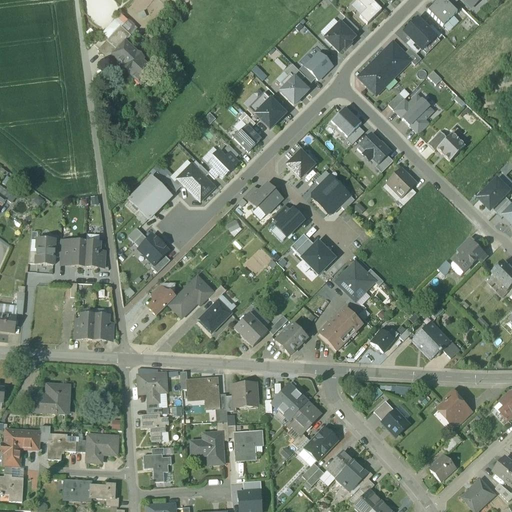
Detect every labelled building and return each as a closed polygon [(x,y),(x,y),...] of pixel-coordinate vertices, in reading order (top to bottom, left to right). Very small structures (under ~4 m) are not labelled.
[(359,16),(366,24),(380,10),(370,0),(353,0),(364,11),(359,16)] [(441,0),(440,0),(427,14),(443,29),(457,15),(444,2),(441,0)] [(451,0),(446,0),(444,2),(457,15),(461,10),(456,4),(451,0)] [(460,0),(471,10),(480,0),(460,0)] [(120,16),(111,26),(117,32),(120,28),(126,22),(120,16)] [(357,33),(345,20),(340,25),(352,38),(357,33)] [(420,52),(421,53),(435,39),(417,20),(403,34),(410,41),(420,52)] [(340,25),(324,41),(338,55),(354,39),(352,38),(340,25)] [(117,32),(111,26),(102,36),(107,42),(117,32)] [(107,42),(116,50),(124,42),(125,42),(130,37),(120,28),(117,32),(107,42)] [(410,41),(405,46),(410,50),(416,56),(420,52),(410,41)] [(116,50),(107,42),(98,52),(107,61),(111,56),(116,50)] [(116,50),(111,56),(129,73),(128,74),(140,86),(153,72),(135,55),(137,54),(125,42),(124,42),(116,50)] [(392,45),(375,62),(393,80),(410,63),(403,57),(392,45)] [(410,50),(403,57),(410,63),(415,68),(421,62),(416,56),(410,50)] [(331,68),(319,56),(305,70),(316,80),(317,82),(331,68)] [(375,62),(357,79),(375,98),(393,80),(375,62)] [(292,67),(284,75),(287,78),(290,76),(299,85),(304,79),(298,73),(292,67)] [(303,68),(298,73),(304,79),(311,85),(316,80),(305,70),(303,68)] [(284,90),(280,94),(293,107),(307,93),(299,85),(290,76),(287,78),(280,86),(284,90)] [(264,95),(248,110),(269,131),(285,116),(283,114),(287,110),(275,98),(271,102),(264,95)] [(396,96),(388,105),(395,111),(403,103),(396,96)] [(395,111),(393,113),(419,137),(428,126),(425,123),(433,115),(416,99),(410,106),(405,101),(403,103),(395,111)] [(344,109),(328,125),(346,142),(358,129),(361,126),(344,109)] [(243,114),(238,120),(246,127),(249,131),(255,125),(243,114)] [(237,134),(232,139),(248,154),(260,141),(249,131),(246,127),(239,135),(237,134)] [(363,135),(358,129),(346,142),(351,147),(363,135)] [(440,133),(427,146),(434,153),(436,151),(436,150),(447,140),(440,133)] [(447,140),(436,150),(436,151),(449,164),(465,148),(451,135),(447,140)] [(389,154),(371,137),(358,149),(363,154),(359,157),(368,166),(372,162),(377,166),(386,157),(389,154)] [(286,157),(292,163),(300,155),(303,152),(297,146),(286,157)] [(220,152),(207,165),(213,171),(209,176),(214,181),(219,176),(222,180),(235,167),(230,163),(237,156),(228,147),(222,154),(220,152)] [(292,163),(288,168),(300,180),(313,167),(300,155),(292,163)] [(393,163),(386,157),(377,166),(375,169),(381,175),(393,163)] [(191,167),(178,180),(183,185),(200,203),(214,190),(196,171),(191,167)] [(200,167),(196,171),(204,180),(208,175),(200,167)] [(158,175),(163,180),(169,174),(164,169),(158,175)] [(400,171),(387,185),(400,199),(401,199),(411,190),(414,186),(409,181),(410,180),(406,176),(405,177),(400,171)] [(151,180),(160,190),(166,184),(157,175),(151,180)] [(183,186),(183,185),(178,180),(175,183),(168,177),(164,181),(176,193),(183,186)] [(309,198),(319,207),(339,186),(329,178),(309,198)] [(151,180),(129,202),(148,221),(167,203),(157,193),(160,190),(151,180)] [(497,181),(478,200),(491,212),(492,211),(505,198),(510,193),(497,181)] [(266,185),(248,203),(263,219),(281,201),(266,185)] [(400,199),(387,185),(383,189),(396,203),(397,202),(400,199)] [(319,207),(330,218),(350,197),(339,186),(319,207)] [(7,193),(0,187),(0,195),(6,200),(12,192),(9,190),(7,193)] [(411,190),(401,199),(400,199),(397,202),(403,207),(415,195),(411,190)] [(17,195),(12,192),(6,200),(6,201),(11,204),(17,195)] [(505,198),(492,211),(496,215),(509,202),(505,198)] [(511,205),(501,216),(511,227),(511,205)] [(279,225),(290,214),(284,208),(273,219),(279,225)] [(290,214),(276,229),(287,240),(304,222),(293,212),(290,214)] [(233,237),(242,232),(237,221),(227,225),(233,237)] [(134,244),(142,236),(137,231),(129,239),(134,244)] [(139,250),(147,242),(142,236),(134,244),(139,250)] [(290,249),(302,260),(314,247),(303,236),(290,249)] [(139,250),(138,251),(153,266),(164,256),(168,252),(152,237),(147,242),(139,250)] [(479,247),(470,238),(468,240),(472,244),(477,248),(479,247)] [(468,240),(456,252),(460,256),(472,244),(468,240)] [(54,242),(37,242),(36,253),(35,266),(53,266),(54,258),(54,242)] [(86,244),(72,243),(61,243),(60,248),(72,248),(71,266),(71,267),(84,268),(86,244)] [(99,245),(86,244),(84,268),(98,269),(99,253),(99,245)] [(472,244),(460,256),(453,263),(459,269),(462,266),(467,270),(471,266),(472,266),(477,261),(476,260),(483,254),(477,248),(472,244)] [(334,261),(317,245),(314,247),(302,260),(301,261),(318,277),(334,261)] [(60,248),(60,259),(59,259),(59,266),(71,266),(72,248),(60,248)] [(483,254),(476,260),(477,261),(481,264),(487,258),(483,254)] [(153,266),(151,268),(156,274),(169,261),(164,256),(153,266)] [(503,263),(492,274),(498,281),(510,270),(503,263)] [(365,293),(374,283),(366,276),(354,264),(345,274),(365,293)] [(511,272),(510,270),(498,281),(505,288),(509,292),(511,288),(511,272)] [(370,271),(366,276),(374,283),(379,288),(383,283),(370,271)] [(355,303),(365,293),(345,274),(335,284),(351,299),(355,304),(355,303)] [(174,300),(167,307),(180,320),(196,304),(206,293),(194,280),(174,300)] [(160,288),(151,297),(155,301),(156,301),(164,293),(160,288)] [(212,296),(208,300),(213,305),(225,293),(220,288),(212,296)] [(503,290),(499,290),(496,293),(501,298),(506,293),(503,290)] [(206,293),(196,304),(200,308),(208,300),(212,296),(207,291),(206,293)] [(164,293),(156,301),(155,301),(147,309),(156,318),(167,307),(174,300),(171,296),(167,296),(164,293)] [(351,299),(346,304),(359,317),(364,311),(355,303),(355,304),(351,299)] [(24,303),(17,302),(15,315),(22,316),(24,303)] [(217,303),(198,322),(211,335),(230,316),(217,303)] [(438,308),(429,316),(433,320),(442,312),(438,308)] [(361,328),(344,311),(319,336),(336,353),(361,328)] [(17,317),(0,314),(0,331),(15,333),(17,317)] [(248,316),(234,330),(252,349),(266,334),(248,316)] [(94,317),(81,317),(81,323),(80,340),(80,341),(93,342),(94,317)] [(108,318),(94,317),(93,342),(106,342),(106,341),(107,326),(108,318)] [(283,318),(278,322),(282,327),(287,322),(283,318)] [(278,322),(268,332),(272,337),(282,327),(278,322)] [(434,332),(428,325),(410,342),(429,362),(437,355),(437,356),(441,352),(448,346),(437,334),(439,332),(436,330),(434,332)] [(292,326),(275,343),(289,358),(306,340),(292,326)] [(405,331),(398,339),(402,343),(410,336),(405,331)] [(386,338),(380,333),(369,345),(381,355),(392,342),(386,338)] [(395,337),(390,333),(386,338),(392,342),(395,337)] [(458,353),(450,344),(448,346),(441,352),(449,361),(458,353)] [(156,376),(138,377),(138,391),(147,390),(148,404),(148,405),(158,404),(158,395),(163,394),(162,387),(165,387),(165,380),(157,380),(156,376)] [(216,381),(186,383),(188,399),(205,398),(206,411),(217,410),(218,410),(217,397),(216,381)] [(255,386),(233,387),(233,398),(234,405),(235,405),(235,409),(256,408),(255,386)] [(46,400),(33,399),(32,414),(54,415),(55,415),(56,415),(67,408),(67,407),(68,388),(46,387),(46,400)] [(288,387),(280,396),(298,413),(307,404),(288,387)] [(466,409),(452,394),(442,403),(443,405),(436,411),(448,425),(466,409)] [(511,394),(510,395),(500,404),(506,409),(501,414),(508,422),(511,418),(511,394)] [(225,396),(217,397),(218,410),(217,410),(217,414),(226,413),(225,398),(225,396)] [(289,422),(298,413),(280,396),(271,405),(289,422)] [(233,398),(225,398),(226,413),(235,412),(235,409),(235,405),(234,405),(233,398)] [(385,403),(374,413),(382,422),(393,412),(385,403)] [(289,422),(288,424),(300,436),(301,436),(320,416),(307,404),(298,413),(289,422)] [(466,409),(448,425),(454,430),(471,414),(466,409)] [(382,422),(382,423),(396,438),(409,426),(395,411),(393,412),(382,422)] [(147,417),(140,418),(141,431),(150,430),(151,445),(161,444),(160,435),(165,434),(165,426),(168,426),(167,420),(159,421),(159,416),(147,417)] [(235,427),(227,428),(227,429),(228,440),(234,440),(234,436),(235,436),(235,427)] [(227,429),(217,429),(217,435),(221,434),(222,443),(228,442),(228,440),(227,429)] [(323,430),(304,450),(317,463),(337,443),(323,430)] [(34,434),(6,433),(6,446),(5,454),(5,463),(19,464),(19,452),(19,451),(21,449),(22,450),(33,451),(34,434)] [(217,435),(202,436),(203,443),(190,444),(191,454),(208,453),(209,467),(224,466),(222,443),(221,434),(217,435)] [(235,436),(234,436),(234,440),(236,463),(255,462),(254,449),(262,448),(261,434),(235,436)] [(66,437),(52,436),(52,443),(47,442),(46,461),(61,462),(61,453),(75,454),(75,444),(66,443),(66,437)] [(300,436),(291,445),(297,451),(307,441),(301,436),(300,436)] [(106,439),(92,438),(91,445),(88,444),(87,444),(87,454),(86,464),(100,464),(101,455),(115,456),(116,446),(106,446),(106,439)] [(450,442),(440,451),(446,457),(456,447),(450,442)] [(343,454),(326,472),(335,480),(352,462),(343,454)] [(152,456),(143,457),(144,471),(153,470),(154,484),(164,484),(163,474),(168,474),(168,467),(171,466),(170,459),(162,460),(162,456),(152,456)] [(442,457),(427,471),(439,484),(454,471),(442,457)] [(511,465),(505,459),(493,473),(511,488),(511,465)] [(366,476),(352,462),(335,480),(350,494),(357,486),(366,476)] [(313,465),(301,478),(307,483),(318,470),(313,465)] [(307,483),(306,484),(311,489),(324,475),(318,470),(307,483)] [(368,473),(366,476),(357,486),(361,489),(368,482),(372,478),(368,473)] [(11,478),(4,477),(4,480),(0,479),(0,496),(0,497),(0,498),(2,498),(2,497),(9,497),(9,505),(22,505),(23,481),(11,480),(11,478)] [(361,489),(359,491),(365,496),(369,492),(374,488),(368,482),(361,489)] [(480,482),(462,500),(473,511),(478,511),(494,498),(480,482)] [(114,487),(106,486),(106,489),(76,487),(76,483),(64,483),(63,501),(90,502),(90,500),(106,501),(114,501),(116,501),(116,491),(114,491),(114,487)] [(260,484),(242,485),(243,494),(258,493),(260,493),(260,484)] [(511,498),(511,497),(499,486),(495,491),(507,504),(511,498)] [(365,496),(354,507),(359,511),(372,511),(381,504),(369,492),(365,496)] [(259,511),(258,493),(243,494),(237,495),(238,511),(259,511)] [(114,501),(106,501),(106,509),(118,510),(118,501),(116,501),(114,501)]
